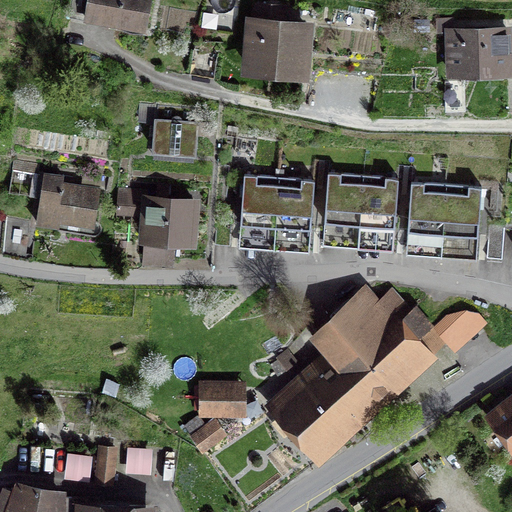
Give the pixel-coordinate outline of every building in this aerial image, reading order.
[(149,0),(73,0),(71,14),(144,28),(149,0)] [(316,23),(250,20),(247,74),(313,77),(316,23)] [(511,68),(511,29),(448,30),(448,73),(511,72),(511,68)] [(217,50),(195,47),(191,74),(213,77),(217,50)] [(463,80),(445,80),(445,107),(463,107),(463,80)] [(178,121),(156,121),(156,153),(179,153),(179,158),(199,158),(199,125),(178,125),(178,121)] [(274,243),(278,179),(256,178),(257,170),(244,169),(239,241),(274,243)] [(358,245),(363,181),(340,179),(341,172),(328,171),(322,242),(358,245)] [(38,188),(41,189),(36,222),(59,225),(60,219),(94,224),(100,189),(62,183),(63,176),(40,172),(38,188)] [(278,179),(274,243),(310,246),(315,175),(302,174),(302,181),(278,179)] [(363,181),(358,245),(394,248),(399,176),(386,176),(386,183),(363,181)] [(441,256),(445,193),(427,192),(427,184),(414,183),(409,254),(441,256)] [(156,198),(141,197),(139,215),(146,215),(144,241),(169,243),(169,237),(192,238),(194,200),(185,200),(185,199),(174,198),(174,199),(168,198),(168,186),(157,185),(156,198)] [(445,193),(441,256),(480,259),(485,189),(473,188),(472,195),(445,193)] [(232,214),(217,213),(215,243),(230,244),(232,214)] [(25,252),(30,221),(7,218),(2,248),(25,252)] [(504,227),(489,226),(487,256),(502,257),(504,227)] [(273,407),(319,459),(436,356),(373,284),(316,334),(333,354),(273,407)] [(441,352),(488,320),(472,297),(425,328),(441,352)] [(278,359),(271,364),(278,374),(295,361),(287,350),(277,357),(278,359)] [(204,382),(204,413),(243,413),(244,383),(204,382)] [(511,404),(496,417),(511,437),(511,404)] [(214,419),(193,434),(203,449),(225,433),(214,419)] [(127,468),(152,469),(152,444),(128,443),(127,468)] [(113,479),(115,449),(100,448),(98,478),(113,479)] [(67,474),(91,475),(92,451),(68,449),(67,474)] [(16,484),(6,511),(155,511),(156,503),(82,503),(82,492),(16,484)]
